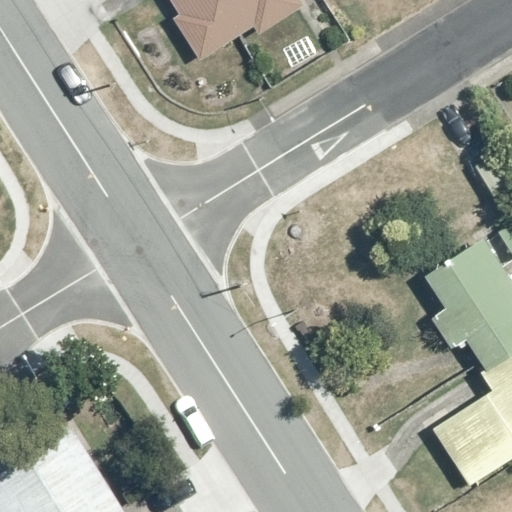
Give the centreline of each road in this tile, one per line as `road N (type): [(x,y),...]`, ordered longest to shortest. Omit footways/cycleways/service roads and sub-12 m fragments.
road 1 (residential): [(511,11),(138,248)]
road 2 (residential): [(138,248),(308,511)]
road 3 (residential): [(0,32),(138,248)]
road 4 (residential): [(0,331),(138,248)]
